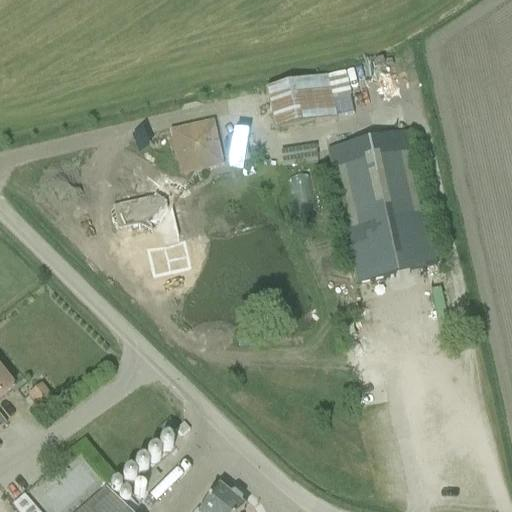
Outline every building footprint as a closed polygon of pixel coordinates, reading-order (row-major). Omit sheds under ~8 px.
[(334,119),(325,78),(262,92),(272,133),(334,119)] [(151,234),(154,248),(196,232),(191,218),(189,217),(177,201),(193,175),(221,169),(211,125),(169,134),(174,162),(152,197),(134,201),(119,230),(138,226),(151,234)] [(409,152),(329,170),(343,234),(423,216),(409,152)] [(290,213),(307,213),(307,178),(290,178),(290,213)] [(368,244),(376,279),(385,277),(377,242),(368,244)] [(0,430),(5,426),(0,420),(0,399),(12,390),(0,375),(0,430)] [(41,386),(28,396),(38,410),(52,400),(41,386)] [(137,511),(130,504),(132,502),(115,482),(100,495),(80,511),(137,511)] [(241,511),(242,511),(238,508),(239,504),(232,498),(229,500),(218,491),(201,511),(241,511)]
